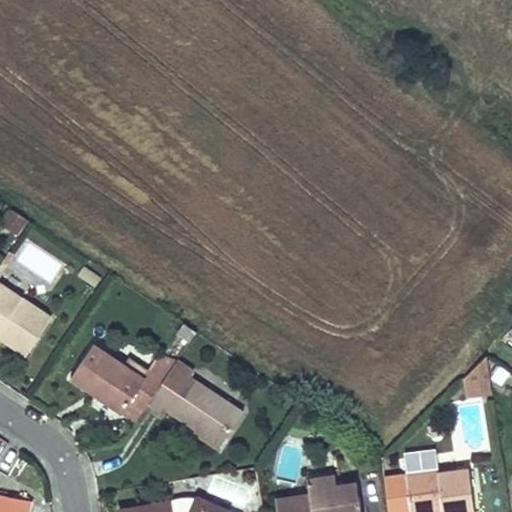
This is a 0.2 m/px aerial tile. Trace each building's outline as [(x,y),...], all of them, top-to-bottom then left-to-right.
[(18,235),(29,220),(12,208),(1,224),(18,235)] [(77,275),(97,288),(103,279),(83,265),(77,275)] [(1,292),(0,291),(0,334),(5,327),(15,334),(10,343),(28,355),(53,317),(6,285),(1,292)] [(15,334),(5,327),(0,334),(0,335),(10,343),(15,334)] [(154,394),(177,360),(158,357),(148,373),(143,379),(124,366),(93,345),(70,380),(122,414),(131,400),(144,409),(154,394)] [(148,373),(128,359),(124,366),(143,379),(148,373)] [(195,372),(177,360),(154,394),(171,406),(169,410),(196,428),(222,446),(245,411),(192,376),(195,372)] [(463,365),(465,394),(488,392),(487,363),(463,365)] [(222,446),(196,428),(193,433),(219,450),(222,446)] [(408,462),(410,477),(441,473),(439,458),(408,462)] [(441,473),(410,477),(414,511),(477,511),(472,472),(443,476),(442,472),(441,473)] [(311,496),(276,500),(277,511),(362,511),(358,484),(338,487),(336,475),(308,480),(311,496)] [(29,511),(31,503),(0,495),(0,511),(29,511)] [(169,504),(127,510),(127,511),(211,511),(188,505),(187,503),(185,502),(182,500),(177,500),(173,502),(169,504)]
